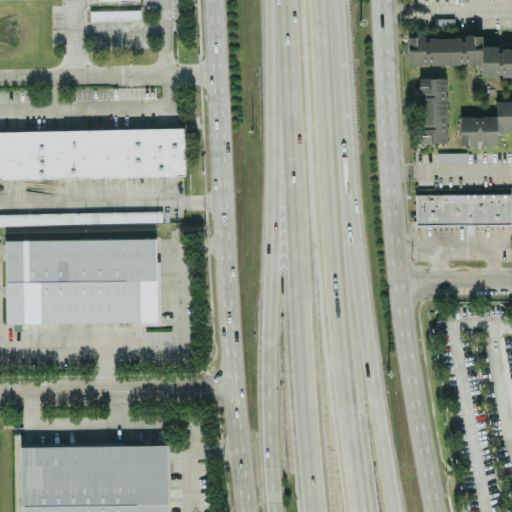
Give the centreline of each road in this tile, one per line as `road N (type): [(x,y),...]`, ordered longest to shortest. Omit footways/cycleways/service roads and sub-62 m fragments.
road 1 (primary): [(437,511),(396,245),(382,0)]
road 2 (motorway): [(390,511),(353,253),(333,0)]
road 3 (motorway): [(354,511),(328,241),(317,0)]
road 4 (primary): [(207,0),(240,511)]
road 5 (motorway): [(279,0),(310,511)]
road 6 (motorway): [(271,0),(271,505)]
road 7 (residential): [(228,386),(0,389)]
